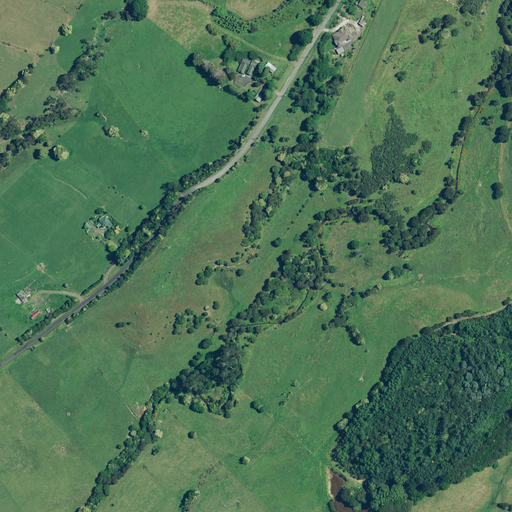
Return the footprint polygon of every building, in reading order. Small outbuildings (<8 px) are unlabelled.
[(366,4),(361,1),(358,5),(363,9),(366,4)] [(345,30),(344,28),(338,31),(339,31),(332,35),(335,41),(334,41),(338,48),(344,45),(342,42),(348,39),(349,41),(358,36),(355,32),(352,34),(348,28),(345,30)] [(251,61),(244,58),(238,71),(244,74),(248,66),(249,66),(251,61)] [(247,74),(252,76),(256,67),(257,68),(259,64),(253,61),(247,74)] [(277,69),(269,62),(265,67),(273,73),(277,69)] [(99,220),(101,222),(97,225),(100,229),(103,226),(105,228),(107,226),(109,228),(113,225),(106,217),(103,219),(102,217),(99,220)] [(94,225),(91,222),(89,224),(88,223),(85,225),(88,228),(86,230),(87,232),(94,225)] [(26,299),(21,292),(17,294),(23,301),(26,299)]
